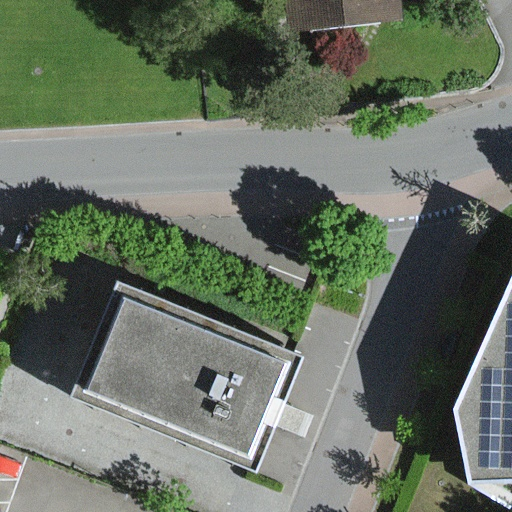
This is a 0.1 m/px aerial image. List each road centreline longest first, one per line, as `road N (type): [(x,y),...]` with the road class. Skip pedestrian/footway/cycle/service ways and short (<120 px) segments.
road 1 (unclassified): [(0,168),(407,157)]
road 2 (residential): [(407,157),(414,250),(408,278),(314,511)]
